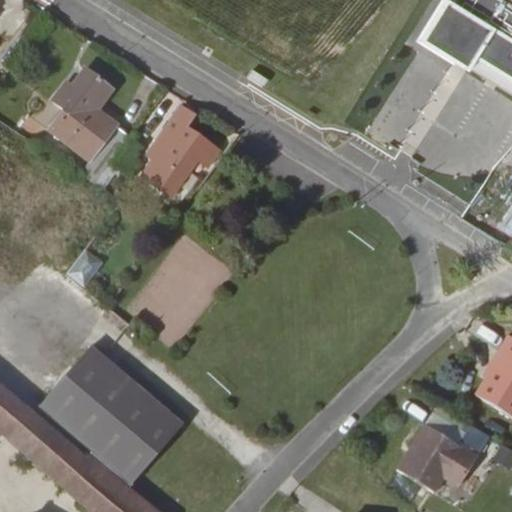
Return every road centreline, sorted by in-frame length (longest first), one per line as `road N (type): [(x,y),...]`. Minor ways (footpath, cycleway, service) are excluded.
road 1 (residential): [(62,0),(415,220)]
road 2 (residential): [(242,511),(430,320)]
road 3 (track): [(272,477),(115,342)]
